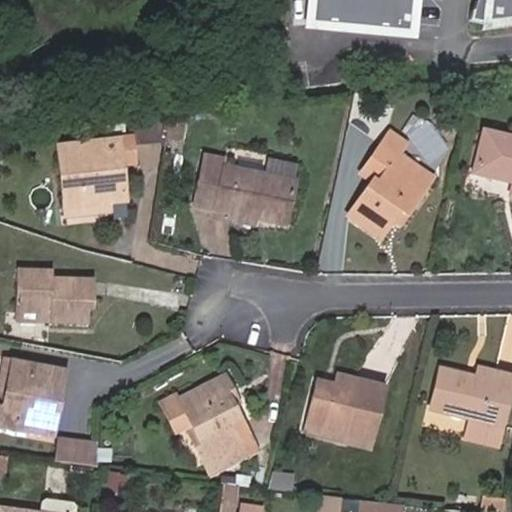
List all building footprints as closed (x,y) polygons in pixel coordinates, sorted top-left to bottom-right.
[(419,0),(307,0),(305,28),(416,38),(419,0)] [(511,20),(511,0),(475,0),(473,4),(470,16),(485,21),(485,24),(511,20)] [(180,140),(183,120),(166,118),(163,138),(180,140)] [(511,195),(511,137),(483,130),(473,172),(511,182),(509,195),(511,195)] [(405,142),(388,131),(380,143),(397,154),(405,142)] [(131,137),(56,146),(63,207),(109,201),(124,199),(119,166),(134,164),(131,137)] [(408,181),(417,168),(397,154),(380,143),(360,173),(370,180),(347,214),(379,235),(389,219),(397,207),(406,213),(421,190),(408,181)] [(195,204),(215,208),(228,211),(257,217),(284,223),(296,165),(266,158),(263,175),(224,166),(226,158),(206,154),(195,204)] [(65,217),(110,213),(109,201),(63,207),(65,217)] [(389,219),(397,226),(406,213),(397,207),(389,219)] [(255,225),(257,217),(228,211),(226,219),(255,225)] [(51,279),(50,270),(18,270),(17,320),(84,321),(85,307),(91,308),(92,279),(51,279)] [(12,360),(3,359),(0,377),(0,406),(3,407),(12,360)] [(12,360),(3,407),(0,406),(0,424),(51,434),(63,370),(12,360)] [(511,375),(477,366),(474,378),(509,386),(511,375)] [(500,425),(509,386),(474,378),(439,369),(428,408),(470,418),(465,439),(495,447),(500,425)] [(232,406),(238,404),(222,376),(178,398),(194,429),(188,432),(201,459),(217,451),(223,461),(252,446),(232,406)] [(335,385),(317,381),(305,431),(369,446),(384,387),(337,376),(335,385)] [(302,445),(367,460),(369,446),(305,431),(302,445)] [(60,440),(56,462),(82,465),(85,443),(60,440)] [(82,465),(95,466),(96,445),(85,443),(82,465)] [(103,448),(102,462),(128,464),(130,451),(103,448)] [(125,475),(105,472),(101,494),(114,496),(116,487),(123,488),(125,475)] [(289,489),(290,474),(272,472),(268,487),(289,489)] [(228,487),(220,511),(221,511),(233,511),(240,491),(228,487)] [(318,511),(338,511),(341,496),(320,493),(318,511)] [(481,511),(502,511),(505,500),(484,496),(481,511)] [(400,511),(401,503),(387,501),(360,498),(359,511),(363,511),(400,511)] [(36,511),(29,511),(0,508),(0,511),(73,511),(74,506),(69,502),(43,499),(38,504),(36,511)] [(261,511),(262,507),(238,503),(236,511),(261,511)]
